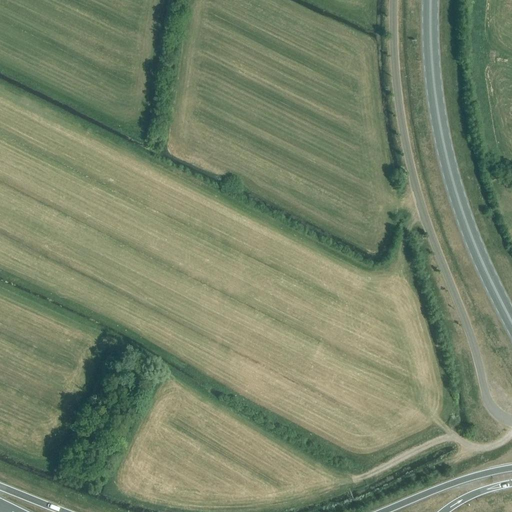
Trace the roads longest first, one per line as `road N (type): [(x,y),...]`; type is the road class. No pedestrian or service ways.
road 1 (unclassified): [(511,421),(485,395),(425,222),(401,117),(392,0)]
road 2 (trunk): [(511,322),(477,252),(444,151),(430,0)]
road 3 (trunk): [(511,468),(383,511)]
